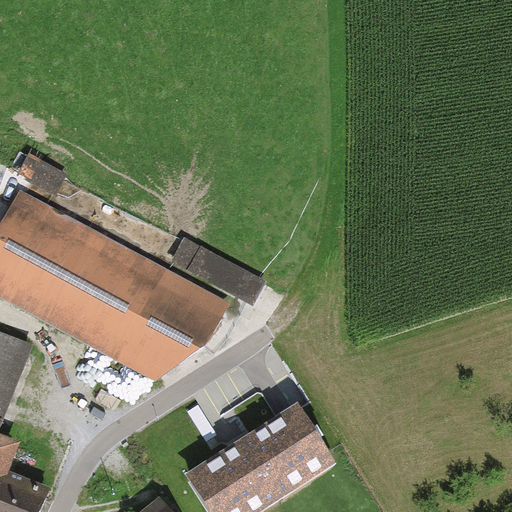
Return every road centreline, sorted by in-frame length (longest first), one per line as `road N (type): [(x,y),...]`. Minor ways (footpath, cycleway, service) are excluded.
road 1 (track): [(270,333),(318,263),(347,163),(339,0)]
road 2 (residential): [(62,511),(89,461),(117,432),(270,333)]
